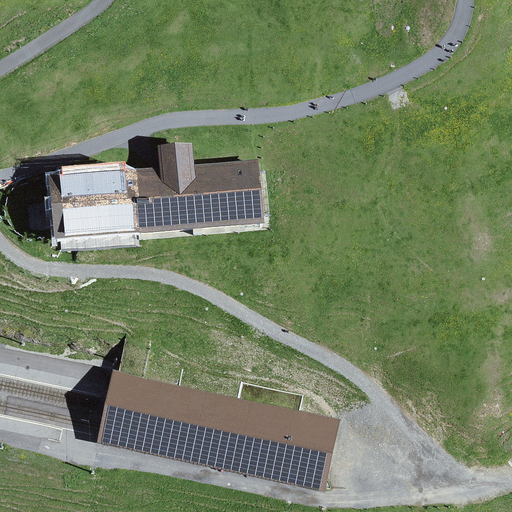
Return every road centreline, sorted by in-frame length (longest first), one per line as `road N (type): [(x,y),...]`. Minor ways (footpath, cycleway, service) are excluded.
road 1 (track): [(0,236),(14,254),(52,268),(158,274),(207,290),(353,374),(478,486)]
road 2 (track): [(0,178),(177,119),(318,107),(386,84),(456,36),(466,0)]
road 3 (track): [(0,436),(323,502),(478,486)]
road 4 (track): [(103,0),(0,69)]
